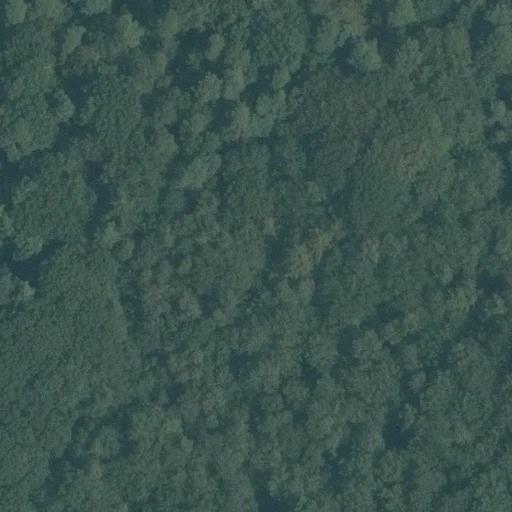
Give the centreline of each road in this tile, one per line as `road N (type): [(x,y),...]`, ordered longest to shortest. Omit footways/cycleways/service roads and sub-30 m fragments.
road 1 (track): [(218,0),(0,424)]
road 2 (track): [(443,0),(511,222)]
